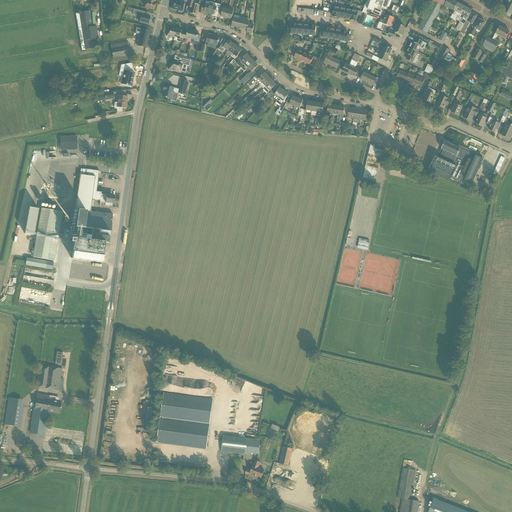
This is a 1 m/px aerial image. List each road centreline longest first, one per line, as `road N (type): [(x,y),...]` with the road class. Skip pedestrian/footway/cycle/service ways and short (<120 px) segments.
road 1 (unclassified): [(88,468),(138,105),(162,13)]
road 2 (unclassified): [(313,511),(230,482),(88,468)]
road 3 (residential): [(280,77),(227,30),(162,13)]
